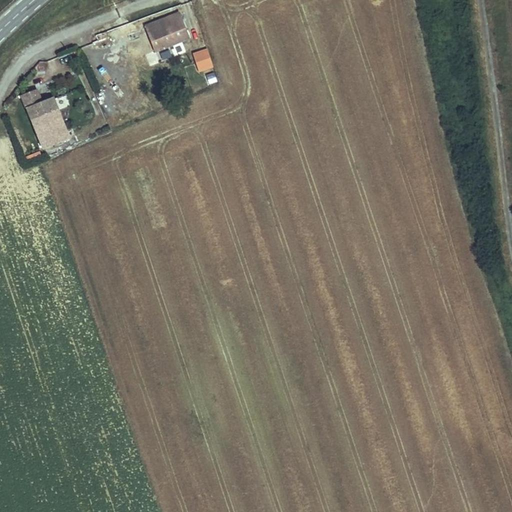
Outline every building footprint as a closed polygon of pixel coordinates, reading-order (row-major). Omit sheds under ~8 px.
[(178,14),(143,27),(148,38),(141,40),(145,51),(152,48),(153,51),(188,38),(178,14)] [(207,47),(191,52),(197,72),(213,67),(207,47)] [(41,98),(50,96),(49,88),(39,90),(41,98)] [(109,106),(118,103),(113,88),(104,91),(109,106)] [(21,96),(26,107),(39,102),(34,90),(21,96)] [(26,107),(36,135),(62,125),(51,98),(39,102),(26,107)] [(36,135),(43,150),(69,140),(62,125),(36,135)] [(39,151),(26,156),(29,162),(42,156),(39,151)]
